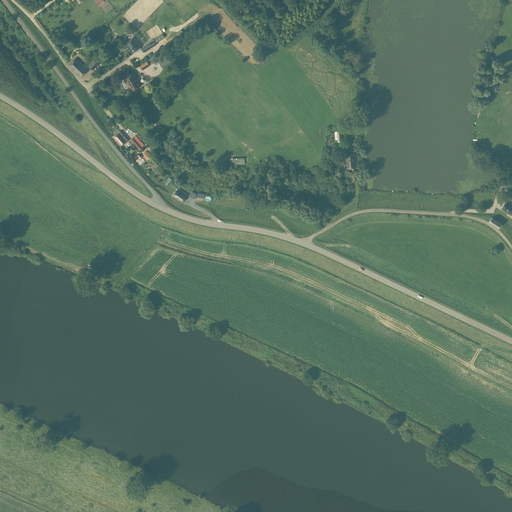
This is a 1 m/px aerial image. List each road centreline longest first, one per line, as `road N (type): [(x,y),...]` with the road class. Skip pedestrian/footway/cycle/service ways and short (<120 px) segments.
road 1 (unclassified): [(157,205),(3,0)]
road 2 (tertiary): [(511,341),(304,243)]
road 3 (unclassified): [(511,248),(473,218),(381,210),(355,213),(304,243)]
road 4 (tertiary): [(157,205),(0,96)]
road 5 (residential): [(11,0),(120,128)]
road 6 (tertiary): [(304,243),(183,218),(157,205)]
